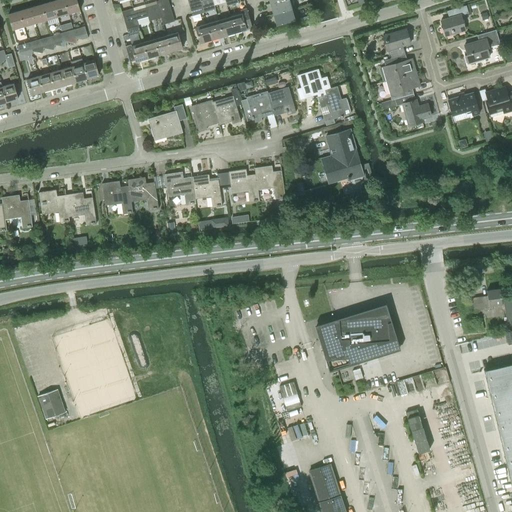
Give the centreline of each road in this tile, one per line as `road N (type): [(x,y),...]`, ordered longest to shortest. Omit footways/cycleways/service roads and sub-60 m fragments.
road 1 (unclassified): [(0,299),(511,234)]
road 2 (primary): [(0,282),(511,218)]
road 3 (residential): [(121,91),(341,26)]
road 4 (residential): [(141,161),(317,124)]
road 5 (unknown): [(331,409),(370,399),(385,404),(417,511)]
road 6 (residential): [(417,4),(436,89),(511,71)]
road 7 (residential): [(0,181),(141,161)]
road 8 (residential): [(0,126),(121,91)]
road 9 (unknown): [(69,286),(71,319),(37,336),(49,386)]
